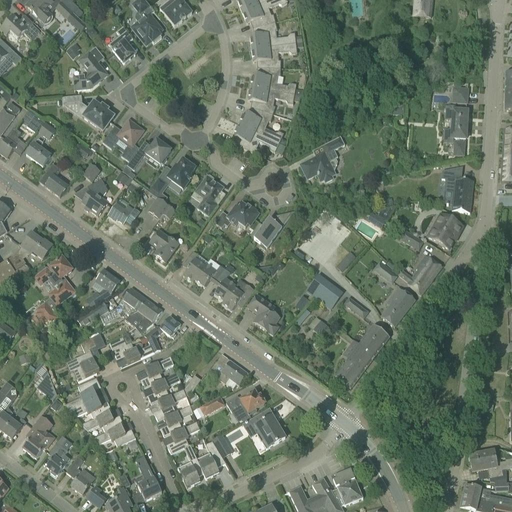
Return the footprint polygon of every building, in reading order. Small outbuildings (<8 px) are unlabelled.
[(52,4),(47,0),(32,0),(24,9),(44,27),(47,26),(49,25),(50,24),(51,22),(52,21),(52,19),(45,12),(52,4)] [(63,5),(78,20),(83,15),(67,0),(63,5)] [(162,33),(149,18),(153,15),(166,30),(167,30),(141,0),(140,0),(132,8),(138,15),(136,18),(135,20),(139,25),(132,31),(146,48),(151,44),(153,46),(161,40),(158,36),(162,33)] [(191,16),(180,2),(179,2),(177,0),(171,0),(167,4),(159,10),(174,29),(180,24),(181,25),(185,21),(191,16)] [(239,0),(241,3),(237,5),(241,14),(274,0),(239,0)] [(248,21),(252,31),(275,25),(273,17),(271,18),(268,11),(278,7),(282,8),(287,6),(284,0),(274,0),(241,14),(245,23),(248,21)] [(413,0),(412,18),(430,20),(431,0),(413,0)] [(61,4),(55,11),(66,22),(68,20),(73,15),(63,5),(61,4)] [(31,42),(39,33),(31,26),(27,30),(13,17),(0,31),(0,32),(5,37),(9,33),(17,40),(23,34),(31,42)] [(276,41),(275,33),(277,33),(275,25),(252,31),(254,41),(250,42),(251,51),(296,46),(302,45),(301,38),(295,39),(294,36),(289,36),(287,39),(276,41)] [(135,57),(126,46),(132,41),(126,33),(123,29),(116,34),(119,38),(108,47),(123,66),(135,57)] [(81,54),(75,45),(68,51),(74,59),(81,54)] [(278,63),(277,56),(288,54),(292,57),(297,56),(296,50),(303,50),(302,45),(296,46),(251,51),(252,61),(256,60),(257,70),(280,71),(280,63),(278,63)] [(15,67),(21,61),(9,49),(5,54),(0,50),(0,49),(0,78),(2,76),(1,69),(8,61),(15,67)] [(103,60),(97,52),(95,49),(78,63),(88,75),(85,78),(73,79),(75,92),(90,91),(107,77),(97,65),(103,60)] [(277,86),(278,79),(280,79),(280,71),(257,70),(255,81),(251,80),(250,89),(294,97),(299,98),(301,98),(303,93),(295,91),(296,87),(291,86),(288,88),(277,86)] [(11,98),(0,87),(0,113),(3,109),(11,98)] [(250,89),(248,99),(252,100),(250,110),(273,117),(275,109),(273,109),(274,101),(285,103),(287,106),(293,107),(293,105),(295,105),(298,103),(299,98),(294,97),(250,89)] [(467,92),(457,91),(454,91),(453,104),(466,105),(467,92)] [(89,111),(85,107),(82,105),(81,98),(65,99),(65,107),(78,105),(78,108),(79,117),(103,134),(114,119),(93,104),(89,111)] [(0,138),(0,139),(15,119),(14,118),(16,116),(20,112),(10,105),(6,110),(7,110),(6,112),(3,109),(0,113),(0,138)] [(467,114),(457,113),(455,113),(455,109),(446,108),(445,122),(450,122),(449,132),(451,132),(451,141),(455,141),(454,157),(462,157),(462,159),(463,159),(464,142),(465,142),(467,114)] [(265,131),(268,124),(270,124),(273,117),(250,110),(246,119),(242,117),(238,126),(279,145),(283,136),(279,134),(275,135),(265,131)] [(36,132),(38,134),(44,126),(45,125),(35,118),(26,129),(34,135),(36,132)] [(121,159),(129,164),(137,153),(138,150),(134,147),(144,133),(134,126),(133,127),(128,123),(118,136),(113,131),(115,128),(114,128),(102,145),(111,151),(119,140),(129,147),(121,159)] [(44,126),(38,134),(48,142),(54,134),(44,126)] [(238,126),(234,135),(238,137),(233,146),(255,157),(257,152),(255,151),(258,144),(268,149),(270,153),(275,155),(279,145),(238,126)] [(13,130),(5,141),(0,148),(0,155),(7,161),(20,143),(17,140),(21,135),(13,130)] [(511,161),(511,131),(503,131),(501,160),(511,161)] [(325,184),(332,181),(331,178),(334,176),(328,164),(337,160),(334,153),(344,147),(340,139),(332,143),(323,148),(326,154),(300,167),(307,181),(317,176),(320,184),(324,182),(325,184)] [(42,169),(48,161),(50,159),(38,150),(42,144),(37,141),(26,157),(42,169)] [(160,167),(164,161),(170,153),(161,145),(159,147),(156,145),(157,143),(156,142),(145,156),(160,167)] [(81,145),(75,151),(84,159),(89,153),(81,145)] [(279,146),(275,155),(281,158),(285,149),(279,146)] [(137,153),(129,164),(126,167),(134,173),(144,158),(137,153)] [(511,161),(501,160),(500,184),(511,185),(511,161)] [(182,192),(191,179),(189,178),(195,170),(182,161),(177,169),(175,167),(166,180),(182,192)] [(52,166),(45,176),(39,184),(60,200),(69,187),(56,178),(60,172),(52,166)] [(83,178),(91,184),(98,174),(90,168),(83,178)] [(124,170),(121,174),(132,181),(135,177),(124,170)] [(469,216),(473,184),(460,182),(462,170),(442,174),(441,181),(447,182),(445,198),(453,199),(451,214),(469,216)] [(207,178),(206,178),(201,186),(194,195),(201,200),(199,202),(201,204),(196,211),(209,219),(217,207),(213,204),(223,190),(213,182),(213,181),(209,178),(207,178)] [(156,199),(166,185),(158,180),(148,193),(156,199)] [(104,211),(108,204),(102,200),(108,192),(101,181),(87,189),(90,193),(81,204),(86,207),(84,211),(88,214),(89,212),(98,219),(104,211)] [(163,217),(169,209),(157,200),(148,213),(160,222),(163,217)] [(114,209),(108,217),(114,221),(115,220),(123,226),(129,218),(130,217),(135,221),(139,215),(134,211),(134,212),(128,208),(129,207),(120,201),(118,204),(114,209)] [(214,225),(221,230),(224,226),(227,229),(230,225),(235,228),(237,225),(245,231),(248,227),(250,228),(258,217),(256,215),(257,213),(247,206),(246,208),(242,205),(238,210),(235,208),(228,218),(222,214),(214,225)] [(0,238),(7,235),(1,226),(10,214),(0,206),(0,238)] [(169,209),(163,217),(169,221),(175,213),(169,209)] [(378,231),(383,225),(370,213),(365,219),(378,231)] [(272,219),(265,229),(259,225),(256,228),(249,238),(266,250),(291,215),(295,214),(272,219)] [(455,237),(457,238),(462,229),(440,216),(427,240),(448,251),(455,237)] [(165,265),(177,247),(158,234),(155,237),(149,245),(158,252),(154,257),(165,265)] [(406,234),(401,242),(418,253),(423,245),(406,234)] [(0,296),(20,283),(31,276),(31,271),(29,268),(26,266),(23,261),(33,254),(42,261),(51,249),(44,244),(43,245),(31,236),(22,249),(6,263),(0,266),(0,296)] [(193,285),(206,267),(208,265),(193,254),(184,266),(189,269),(183,278),(193,285)] [(342,274),(355,259),(350,254),(336,269),(342,274)] [(442,269),(434,264),(425,257),(416,270),(419,271),(412,280),(402,273),(398,277),(408,284),(407,286),(421,298),(442,269)] [(38,314),(32,319),(37,326),(43,321),(48,327),(51,331),(60,324),(57,320),(54,316),(59,312),(57,309),(66,301),(60,294),(69,287),(66,284),(63,280),(72,273),(66,266),(66,264),(65,262),(63,262),(62,260),(48,272),(47,270),(37,278),(34,280),(40,287),(41,287),(47,282),(56,294),(55,295),(56,296),(50,301),(36,312),(38,314)] [(398,278),(380,264),(374,272),(392,285),(398,278)] [(211,280),(216,283),(224,272),(219,268),(215,274),(206,267),(193,285),(195,283),(204,290),(211,280)] [(264,278),(271,269),(256,271),(255,271),(264,278)] [(111,296),(114,291),(120,283),(105,272),(95,285),(105,292),(98,296),(96,294),(92,297),(97,305),(111,296)] [(221,306),(235,288),(225,281),(229,275),(224,272),(216,283),(221,287),(214,297),(223,304),(221,306)] [(343,296),(318,278),(306,294),(330,312),(343,296)] [(235,288),(221,306),(231,314),(238,305),(243,308),(248,300),(254,292),(239,282),(235,288)] [(415,302),(398,290),(386,305),(389,308),(381,318),(395,328),(415,302)] [(122,303),(117,309),(128,317),(141,298),(130,291),(121,303),(122,303)] [(280,320),(271,314),(275,309),(256,297),(253,302),(247,310),(257,317),(255,319),(258,321),(255,326),(266,333),(273,338),(278,329),(275,327),(280,320)] [(138,325),(151,306),(141,298),(128,317),(129,317),(127,321),(125,322),(134,329),(136,328),(139,326),(138,325)] [(293,310),(301,313),(307,302),(299,298),(293,310)] [(368,315),(348,300),(344,306),(363,321),(368,315)] [(103,306),(86,317),(77,323),(83,332),(92,325),(92,324),(108,313),(103,306)] [(153,326),(156,322),(162,313),(151,306),(138,325),(139,326),(147,331),(153,326)] [(299,326),(309,314),(305,311),(295,323),(299,326)] [(170,340),(174,335),(180,327),(169,319),(160,332),(156,329),(144,339),(148,345),(150,348),(153,355),(160,352),(155,340),(162,334),(170,340)] [(322,340),(330,331),(316,319),(308,329),(322,340)] [(15,334),(3,325),(0,328),(0,341),(7,346),(15,334)] [(350,391),(389,340),(373,328),(359,346),(353,342),(349,347),(355,351),(334,379),(350,391)] [(131,341),(127,334),(121,338),(126,345),(131,341)] [(92,341),(96,349),(97,352),(105,348),(100,337),(92,340),(92,341)] [(120,370),(153,355),(150,348),(137,353),(136,351),(134,351),(131,345),(126,348),(123,340),(109,346),(117,362),(124,359),(128,366),(120,369),(120,370)] [(94,363),(90,354),(89,352),(96,349),(92,341),(80,346),(85,356),(72,362),(73,373),(78,385),(96,376),(93,368),(89,370),(87,366),(94,363)] [(225,387),(226,386),(233,391),(237,386),(239,388),(247,376),(222,357),(208,375),(225,387)] [(162,375),(161,373),(174,367),(170,359),(144,371),(148,379),(141,383),(145,391),(151,388),(162,383),(162,382),(160,376),(162,375)] [(36,390),(53,403),(57,398),(48,375),(44,379),(44,380),(36,390)] [(166,392),(168,391),(167,389),(180,383),(177,375),(162,382),(162,383),(151,388),(155,395),(147,399),(151,408),(158,405),(158,404),(169,399),(166,392)] [(186,389),(187,389),(184,392),(187,398),(193,393),(193,394),(201,382),(194,377),(186,389)] [(64,407),(70,413),(99,400),(99,399),(96,401),(93,394),(100,390),(96,381),(78,389),(81,396),(79,398),(80,400),(64,407)] [(0,403),(3,400),(8,393),(3,388),(0,392),(0,403)] [(0,418),(0,433),(2,435),(12,422),(8,418),(12,414),(7,410),(16,399),(15,391),(13,389),(0,406),(0,412),(3,415),(0,418)] [(175,408),(174,405),(186,400),(183,392),(169,399),(158,404),(158,405),(161,411),(153,415),(158,424),(164,421),(175,415),(173,409),(175,408)] [(257,399),(254,394),(244,400),(243,399),(239,401),(237,398),(225,405),(231,414),(233,412),(240,423),(241,422),(242,424),(250,419),(249,418),(256,413),(255,411),(264,406),(263,404),(264,402),(262,400),(261,400),(260,398),(257,399)] [(197,410),(193,413),(196,420),(203,416),(204,417),(224,406),(220,398),(197,410)] [(90,415),(93,421),(108,414),(108,415),(112,414),(107,405),(100,408),(96,401),(99,400),(70,413),(75,419),(87,414),(88,417),(90,415)] [(493,404),(479,402),(478,412),(492,414),(493,404)] [(179,425),(181,424),(180,422),(192,416),(188,409),(175,415),(164,421),(168,428),(160,431),(164,440),(171,437),(182,432),(182,431),(179,425)] [(112,422),(108,415),(108,414),(93,421),(82,427),(87,433),(99,428),(100,430),(102,429),(105,435),(120,428),(120,429),(123,427),(119,418),(112,422)] [(285,440),(272,418),(264,422),(260,416),(248,423),(262,445),(264,444),(268,450),(285,440)] [(45,450),(54,439),(48,434),(53,427),(41,418),(32,430),(36,433),(23,451),(36,461),(44,450),(45,450)] [(12,422),(2,435),(12,442),(22,429),(25,424),(21,421),(18,426),(12,422)] [(188,440),(187,438),(199,432),(196,424),(182,431),(182,432),(171,437),(174,444),(166,448),(171,457),(184,451),(183,450),(188,448),(185,442),(188,440)] [(114,443),(117,449),(135,441),(131,432),(124,436),(120,429),(120,428),(105,435),(93,440),(99,447),(110,441),(112,444),(114,443)] [(231,442),(244,434),(241,429),(227,437),(231,442)] [(233,455),(222,437),(211,443),(222,461),(233,455)] [(64,457),(67,453),(62,449),(67,443),(62,438),(57,445),(48,456),(53,460),(46,469),(57,477),(70,461),(64,457)] [(225,466),(212,445),(205,447),(209,456),(196,462),(203,476),(205,482),(219,475),(216,470),(225,466)] [(203,476),(196,462),(190,447),(188,448),(183,450),(184,451),(190,465),(177,471),(187,491),(200,484),(198,479),(203,476)] [(499,461),(500,461),(498,452),(493,453),(468,458),(470,466),(499,461)] [(82,497),(91,486),(95,481),(83,471),(81,474),(77,471),(83,464),(77,459),(66,475),(75,482),(71,488),(82,497)] [(144,459),(135,463),(137,466),(136,467),(137,469),(138,469),(141,475),(143,474),(145,478),(143,479),(145,484),(137,488),(145,503),(161,495),(144,459)] [(470,466),(472,474),(487,471),(489,481),(494,480),(495,486),(502,485),(500,479),(503,478),(502,473),(511,470),(511,460),(505,462),(505,464),(500,464),(499,461),(470,466)] [(312,487),(317,497),(326,511),(342,511),(340,509),(344,506),(344,508),(363,501),(355,482),(350,484),(350,482),(354,480),(350,471),(334,478),(335,480),(333,481),(336,488),(339,487),(340,488),(337,490),(337,491),(331,493),(323,480),(312,487)] [(130,487),(125,476),(118,480),(124,491),(130,487)] [(0,501),(8,491),(2,486),(3,485),(0,482),(0,501)] [(502,485),(495,486),(495,494),(507,493),(507,495),(511,495),(511,484),(507,485),(502,485)] [(465,487),(463,495),(489,501),(488,503),(495,504),(494,506),(511,509),(511,501),(490,497),(491,493),(465,487)] [(99,510),(106,502),(98,497),(101,494),(95,489),(86,500),(99,510)] [(326,511),(317,497),(307,502),(300,489),(288,494),(296,511),(326,511)] [(132,507),(127,498),(124,491),(118,494),(121,500),(115,502),(106,507),(108,511),(127,511),(126,509),(132,507)] [(494,511),(511,511),(511,509),(494,506),(495,504),(488,503),(489,501),(463,495),(459,510),(467,511),(492,511),(493,510),(495,511),(494,511)] [(14,511),(2,503),(0,506),(0,511),(14,511)]
